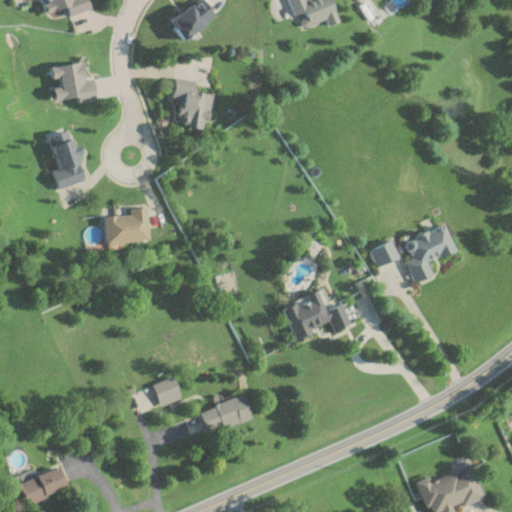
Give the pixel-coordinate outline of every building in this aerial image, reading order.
[(87,8),(84,0),(36,0),(41,13),(62,6),(66,15),(87,8)] [(298,26),(320,18),(323,25),(334,21),(326,0),(274,0),(272,1),(279,19),(293,13),(298,26)] [(208,94),(188,91),(190,79),(167,77),(165,98),(175,99),(173,124),(204,128),(208,94)] [(56,187),(79,179),(65,137),(42,144),(56,187)] [(123,213),(98,215),(99,242),(144,240),(142,206),(123,207),(123,213)] [(434,216),(419,221),(422,230),(397,239),(404,258),(400,260),(408,281),(426,274),(421,260),(447,251),(434,216)] [(372,267),(393,256),(384,239),(363,250),(372,267)] [(324,323),(327,331),(344,324),(336,301),(319,308),(313,291),(275,305),(287,337),(324,323)] [(155,406),(176,397),(167,376),(146,384),(155,406)] [(245,417),(237,395),(192,410),(200,433),(245,417)] [(439,511),(480,498),(468,465),(427,480),(426,475),(411,480),(423,511),(439,511)] [(62,486),(53,466),(14,484),(23,504),(62,486)]
